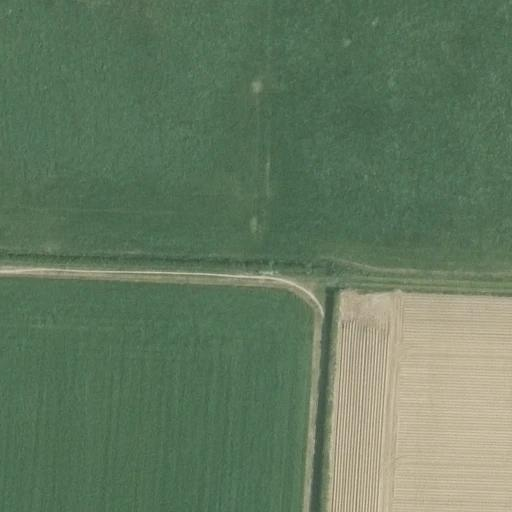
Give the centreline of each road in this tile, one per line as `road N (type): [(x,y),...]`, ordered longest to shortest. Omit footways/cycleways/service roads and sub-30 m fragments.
road 1 (track): [(0,260),(324,277)]
road 2 (track): [(324,277),(308,511)]
road 3 (track): [(511,284),(324,277)]
